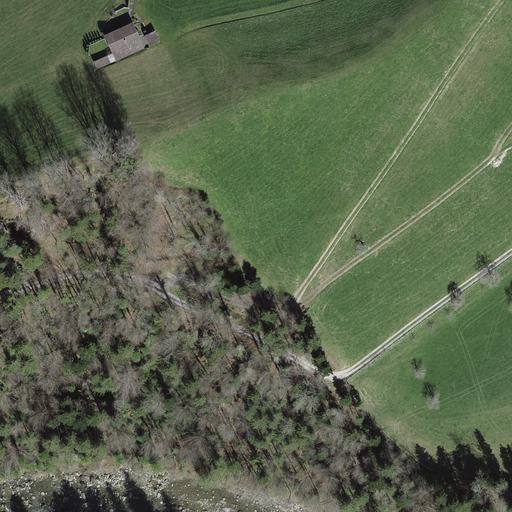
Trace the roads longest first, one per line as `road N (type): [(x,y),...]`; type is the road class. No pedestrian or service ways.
road 1 (track): [(506,0),(289,306),(511,148)]
road 2 (track): [(0,295),(74,275),(137,277),(325,376),(341,375),(511,251)]
road 3 (track): [(137,277),(270,310),(289,306)]
